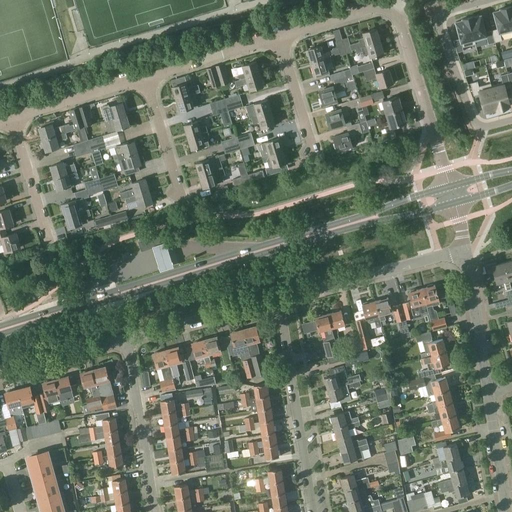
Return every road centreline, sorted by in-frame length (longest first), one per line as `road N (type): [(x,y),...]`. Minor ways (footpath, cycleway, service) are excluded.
road 1 (tertiary): [(0,331),(451,195)]
road 2 (residential): [(451,195),(390,14),(365,7),(276,34)]
road 3 (residential): [(312,511),(279,299)]
road 4 (residential): [(511,120),(481,126),(472,118),(440,28),(447,10),(485,0)]
road 5 (residential): [(279,299),(464,250)]
road 6 (residential): [(154,511),(126,339)]
road 7 (residential): [(126,339),(279,299)]
road 8 (residential): [(276,34),(141,76)]
road 9 (residential): [(487,389),(464,250)]
road 10 (residential): [(141,76),(9,117)]
road 11 (residential): [(312,160),(276,34)]
road 12 (residential): [(0,372),(126,339)]
road 13 (residential): [(47,237),(9,117)]
road 14 (residential): [(505,511),(487,389)]
road 15 (residential): [(178,192),(141,76)]
